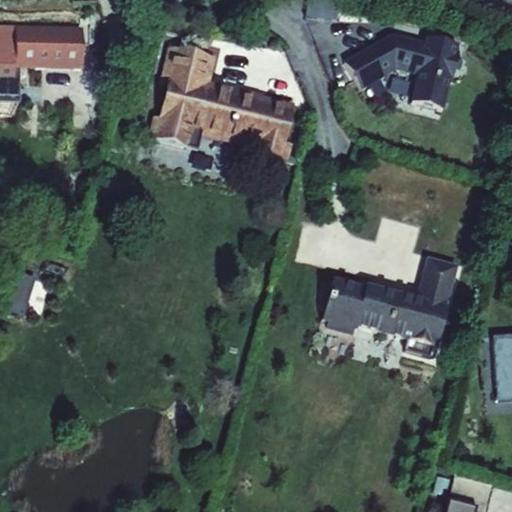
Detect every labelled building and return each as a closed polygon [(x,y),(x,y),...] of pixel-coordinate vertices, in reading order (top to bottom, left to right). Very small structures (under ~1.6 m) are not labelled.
[(334,0),(311,0),(310,17),(333,19),(334,0)] [(38,31),(0,30),(0,103),(11,103),(13,70),(82,71),(82,66),(82,54),(39,49),(38,31)] [(39,49),(82,54),(82,37),(82,32),(38,31),(39,49)] [(94,55),(94,38),(82,37),(82,54),(94,55)] [(451,85),(459,54),(456,53),(458,47),(427,39),(425,45),(410,42),(409,45),(404,44),(401,39),(392,37),(343,65),(359,93),(395,72),(417,78),(410,106),(441,114),(448,84),(451,85)] [(212,59),(174,50),(152,143),(192,152),(197,135),(252,149),(250,158),(279,165),(293,109),(205,87),(212,59)] [(82,54),(82,66),(94,66),(94,55),(82,54)] [(363,292),(331,283),(330,286),(323,312),(321,323),(327,325),(325,329),(352,336),(353,332),(355,332),(356,330),(405,343),(403,353),(430,360),(433,350),(435,351),(446,311),(444,311),(455,269),(427,262),(416,303),(363,289),(363,292)] [(323,312),(330,286),(325,285),(319,311),(323,312)] [(511,389),(511,341),(491,343),(494,391),(511,389)] [(511,389),(494,391),(495,404),(511,402),(511,389)]
